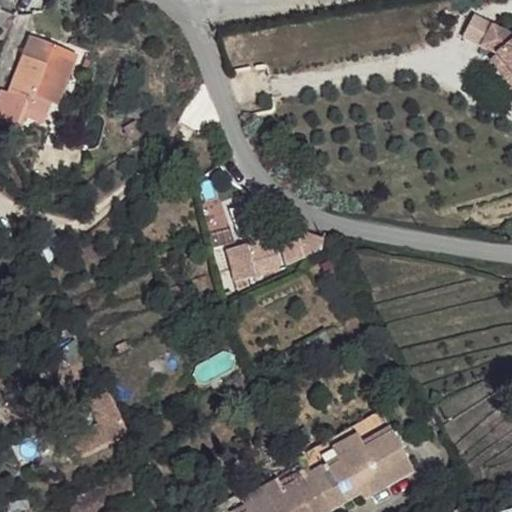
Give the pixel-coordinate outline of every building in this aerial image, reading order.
[(76,55),(30,34),(3,87),(27,100),(31,91),(52,103),(76,55)] [(511,45),(494,38),(485,60),(499,68),(511,83),(511,45)] [(511,83),(499,68),(494,72),(511,93),(511,83)] [(0,86),(0,121),(4,122),(17,120),(27,100),(3,87),(0,86)] [(136,125),(123,132),(131,144),(143,137),(136,125)] [(282,243),(231,256),(238,284),(289,273),(308,263),(305,248),(286,253),(282,243)] [(105,395),(90,403),(112,444),(128,436),(105,395)] [(99,438),(85,445),(90,451),(91,454),(104,448),(103,446),(99,438)] [(337,455),(341,467),(366,455),(362,442),(337,455)] [(325,475),(311,482),(326,511),(350,511),(361,507),(358,501),(370,496),(376,505),(419,483),(399,445),(369,459),(366,455),(341,467),(344,471),(328,478),(325,475)] [(241,505),(245,511),(249,511),(260,507),(261,509),(278,501),(276,499),(311,482),(307,471),(241,505)] [(326,511),(311,482),(276,499),(278,501),(261,509),(260,507),(249,511),(326,511)] [(370,496),(358,501),(361,507),(364,510),(376,505),(370,496)]
